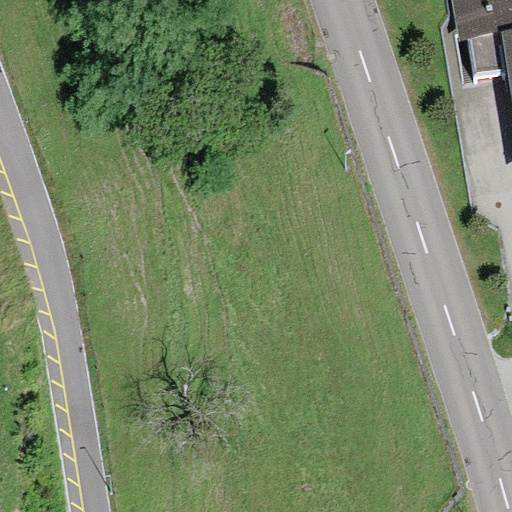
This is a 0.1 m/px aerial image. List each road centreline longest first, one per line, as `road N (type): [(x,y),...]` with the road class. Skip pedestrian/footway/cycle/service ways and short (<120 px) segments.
road 1 (tertiary): [(508,511),(343,0)]
road 2 (residential): [(96,511),(44,240),(0,118)]
